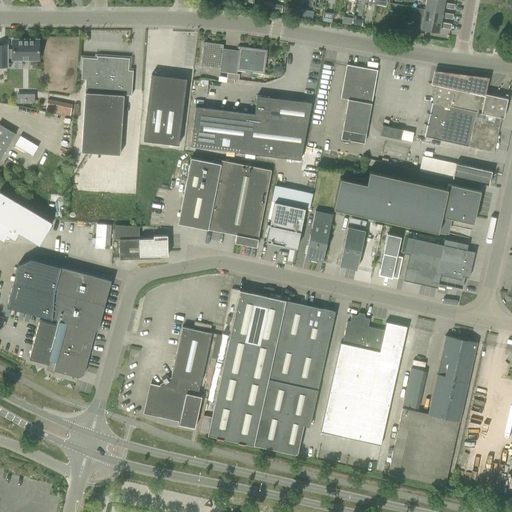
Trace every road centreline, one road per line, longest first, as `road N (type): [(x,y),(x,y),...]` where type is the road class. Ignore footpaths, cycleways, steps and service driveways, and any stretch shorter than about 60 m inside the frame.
road 1 (unclassified): [(97,410),(130,291),(150,271),(226,259),(483,316)]
road 2 (primary): [(417,511),(103,438)]
road 3 (residential): [(460,60),(179,19)]
road 4 (primary): [(97,455),(349,511)]
road 5 (unknown): [(146,18),(133,151),(113,172),(87,169)]
road 6 (residential): [(483,316),(511,185)]
